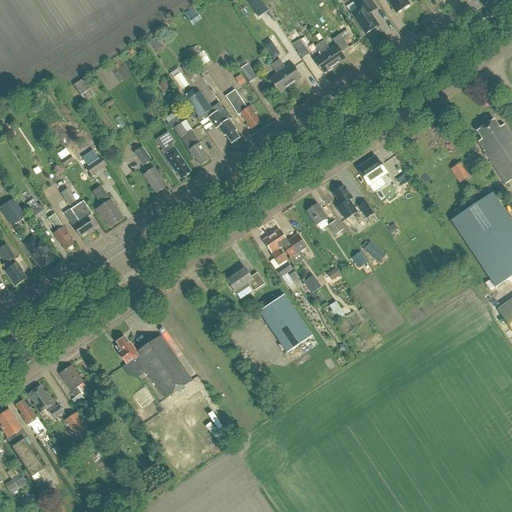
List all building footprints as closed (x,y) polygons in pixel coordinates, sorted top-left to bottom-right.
[(258,0),(246,0),(258,17),(267,12),(258,0)] [(365,35),(378,26),(370,13),(377,9),(370,0),(357,0),(353,3),(358,10),(351,14),(365,35)] [(410,5),(406,0),(384,0),(386,2),(388,2),(396,14),(410,5)] [(195,9),(190,12),(197,23),(202,20),(195,9)] [(348,29),(340,35),(343,40),(351,34),(348,29)] [(319,44),(334,66),(346,59),(341,53),(349,48),(343,40),(340,35),(332,40),(336,45),(329,50),(323,41),(319,44)] [(260,44),(269,59),(277,55),(268,39),(260,44)] [(293,45),(298,52),(304,47),(300,41),(293,45)] [(323,74),(334,66),(319,44),(315,47),(321,56),(314,60),(323,74)] [(196,46),(186,50),(188,56),(199,51),(196,46)] [(200,68),(210,60),(203,51),(193,58),(200,68)] [(187,58),(180,63),(184,68),(191,63),(187,58)] [(242,58),(237,61),(241,67),(246,64),(242,58)] [(275,63),(290,86),(302,78),(292,64),(285,69),(279,60),(275,63)] [(184,68),(183,69),(190,79),(198,73),(191,63),(184,68)] [(279,93),(290,86),(275,63),(271,66),(277,75),(270,79),(279,93)] [(249,84),(256,80),(247,67),(240,71),(249,84)] [(181,90),(189,85),(181,72),(173,77),(181,90)] [(234,79),(238,86),(245,83),(240,76),(234,79)] [(85,101),(95,95),(84,78),(74,85),(85,101)] [(163,91),(172,85),(167,78),(158,85),(163,91)] [(227,104),(237,98),(232,89),(222,95),(227,104)] [(205,114),(213,108),(200,91),(187,100),(200,117),(205,114)] [(242,105),(239,100),(231,106),(238,116),(241,114),(251,129),(260,123),(254,114),(255,113),(251,107),(247,109),(244,104),(242,105)] [(219,103),(213,108),(205,114),(216,129),(218,127),(224,136),(226,135),(231,144),(233,143),(234,143),(237,141),(238,139),(239,138),(235,131),(236,130),(229,120),(231,118),(225,110),(224,111),(219,103)] [(181,124),(177,118),(167,125),(171,130),(174,129),(180,138),(185,146),(188,151),(194,159),(195,158),(200,166),(209,160),(203,151),(204,151),(199,143),(191,131),(187,134),(180,124),(181,124)] [(499,128),(494,120),(476,132),(482,140),(478,143),(484,151),(482,152),(504,185),(511,180),(511,135),(505,125),(499,128)] [(181,179),(190,172),(172,145),(175,142),(168,132),(157,140),(163,150),(161,152),(165,158),(176,174),(177,174),(181,179)] [(143,167),(152,161),(142,147),(133,153),(143,167)] [(99,159),(94,152),(83,160),(88,167),(86,168),(92,176),(107,166),(101,158),(99,159)] [(65,167),(74,161),(70,155),(61,161),(65,167)] [(357,169),(369,186),(387,174),(375,156),(357,169)] [(451,169),(455,176),(464,170),(459,164),(451,169)] [(156,194),(164,188),(166,186),(154,169),(144,176),(156,194)] [(409,182),(396,191),(409,211),(423,202),(409,182)] [(104,205),(117,223),(124,219),(111,200),(110,201),(101,187),(93,193),(102,206),(104,205)] [(345,220),(357,212),(349,201),(352,199),(343,187),(333,194),(341,205),(337,208),(345,220)] [(69,206),(76,201),(68,189),(61,194),(69,206)] [(494,288),(511,275),(511,224),(492,194),(450,222),(494,288)] [(13,200),(0,209),(12,226),(25,217),(13,200)] [(366,218),(374,213),(365,200),(357,205),(366,218)] [(80,237),(94,227),(88,218),(93,215),(83,202),(71,210),(79,222),(73,226),(80,237)] [(38,206),(36,203),(28,207),(37,219),(46,212),(41,204),(38,206)] [(110,228),(117,223),(104,205),(102,206),(96,211),(102,219),(104,218),(110,228)] [(316,226),(327,219),(317,205),(306,212),(316,226)] [(70,238),(63,228),(64,227),(62,225),(55,215),(49,219),(56,229),(58,232),(54,234),(59,242),(61,241),(66,250),(74,245),(69,239),(70,238)] [(335,235),(342,231),(335,221),(329,226),(335,235)] [(394,224),(387,229),(391,234),(398,230),(394,224)] [(271,236),(280,249),(283,247),(290,258),(305,247),(297,235),(287,242),(279,230),(271,236)] [(278,251),(280,249),(271,236),(263,241),(268,248),(280,265),(287,260),(283,254),(281,256),(278,251)] [(34,238),(24,244),(33,258),(34,258),(42,269),(55,260),(49,252),(50,251),(44,241),(38,245),(34,238)] [(371,243),(364,250),(371,256),(378,249),(371,243)] [(16,264),(13,258),(14,258),(6,246),(0,249),(0,251),(7,262),(2,266),(5,270),(16,287),(26,280),(22,273),(23,272),(17,263),(16,264)] [(360,253),(352,258),(359,268),(367,263),(360,253)] [(288,287),(294,283),(288,274),(293,270),(287,263),(276,270),(288,287)] [(335,268),(329,273),(334,280),(340,275),(335,268)] [(251,278),(245,269),(227,281),(235,293),(247,285),(252,292),(264,285),(257,274),(251,278)] [(313,276),(304,282),(312,294),(321,287),(313,276)] [(287,353),(312,336),(284,295),(259,312),(287,353)] [(511,333),(511,297),(495,309),(511,333)] [(338,319),(345,314),(336,301),(329,306),(338,319)] [(192,381),(161,336),(137,352),(131,344),(130,344),(125,337),(124,338),(121,337),(118,340),(117,342),(117,343),(119,345),(116,347),(119,352),(119,353),(127,364),(128,364),(129,366),(138,360),(165,400),(192,381)] [(81,394),(77,388),(84,383),(74,369),(71,370),(70,368),(62,373),(64,375),(61,377),(75,397),(81,394)] [(46,394),(41,387),(29,395),(35,404),(33,405),(39,414),(46,409),(49,413),(50,413),(54,419),(64,412),(59,405),(57,407),(47,393),(46,394)] [(29,409),(24,401),(16,406),(22,414),(21,415),(29,428),(31,427),(38,437),(46,431),(37,418),(30,409),(29,409)] [(28,437),(22,429),(10,410),(0,416),(0,424),(9,438),(7,439),(32,477),(44,469),(24,439),(28,437)] [(76,438),(88,429),(86,425),(89,423),(80,411),(77,413),(65,421),(76,438)] [(89,441),(95,436),(92,431),(85,435),(89,441)] [(10,492),(26,481),(21,474),(5,484),(10,492)]
